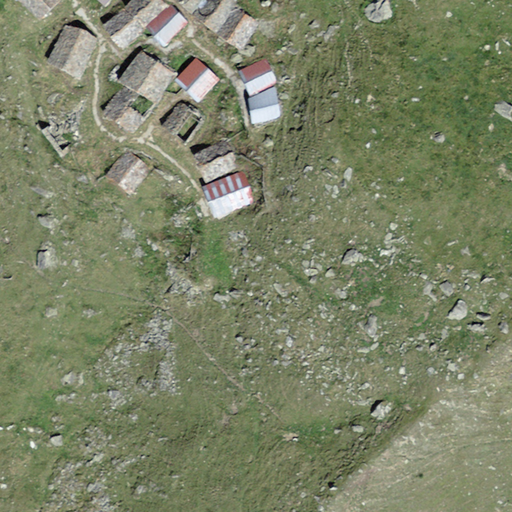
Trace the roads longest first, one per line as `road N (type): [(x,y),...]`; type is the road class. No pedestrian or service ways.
road 1 (track): [(80,7),(111,46),(97,66),(94,112),(102,130),(112,140),(146,141),(184,175)]
road 2 (track): [(168,0),(194,24),(187,39),(219,67),(243,119)]
